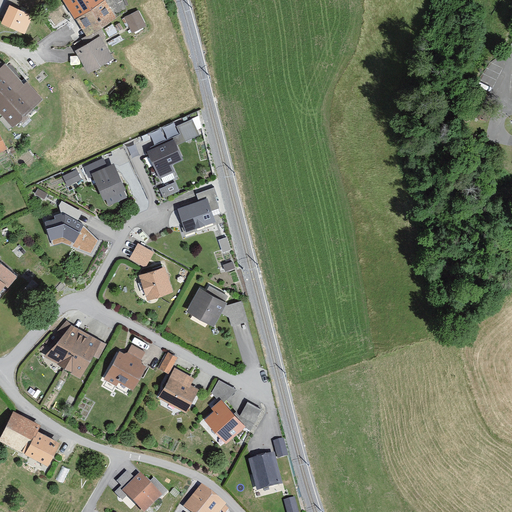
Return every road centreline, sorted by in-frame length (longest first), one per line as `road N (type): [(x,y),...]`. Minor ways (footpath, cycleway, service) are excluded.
road 1 (unclassified): [(240,511),(196,475),(55,427),(0,377)]
road 2 (residential): [(84,304),(267,398)]
road 3 (residential): [(84,304),(131,222),(155,211)]
